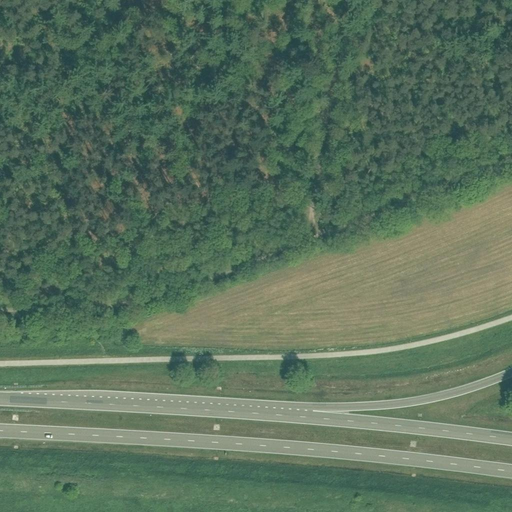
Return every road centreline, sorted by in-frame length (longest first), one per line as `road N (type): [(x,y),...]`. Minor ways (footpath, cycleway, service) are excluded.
road 1 (track): [(511,160),(159,297),(0,312)]
road 2 (primary): [(0,431),(289,448),(511,472)]
road 3 (primary): [(310,416),(0,399)]
road 4 (track): [(308,239),(349,0)]
road 5 (primary): [(511,372),(424,401),(310,416)]
road 6 (primary): [(511,438),(310,416)]
